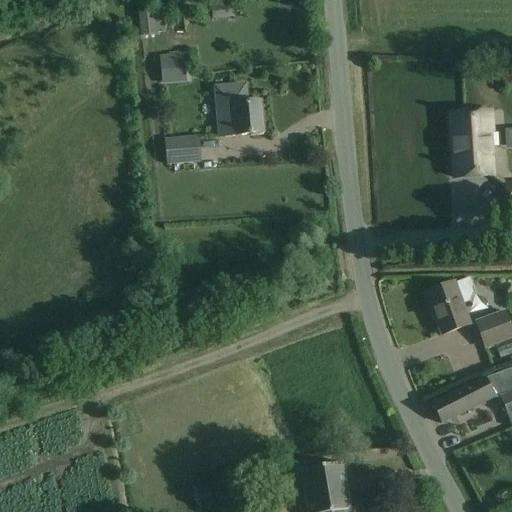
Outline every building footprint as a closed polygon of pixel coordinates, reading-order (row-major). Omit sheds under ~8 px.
[(159,79),(160,91),(178,89),(176,77),(159,79)] [(264,135),(261,103),(248,104),(246,86),(216,89),(219,128),(223,127),(224,139),(264,135)] [(455,179),(498,177),(495,113),(451,116),(453,143),(455,143),(455,154),(453,155),(455,179)] [(199,139),(166,142),(168,166),(201,163),(199,139)] [(470,326),(463,305),(469,303),(474,289),(470,278),(424,295),(431,312),(432,312),(442,337),(470,326)] [(511,340),(511,330),(506,313),(475,323),(485,350),(511,340)] [(487,380),(432,406),(441,425),(495,398),(500,399),(511,394),(511,383),(507,372),(487,380)] [(511,394),(500,399),(511,427),(511,394)] [(342,465),(322,468),(302,472),(308,511),(357,511),(357,509),(350,510),(342,465)]
